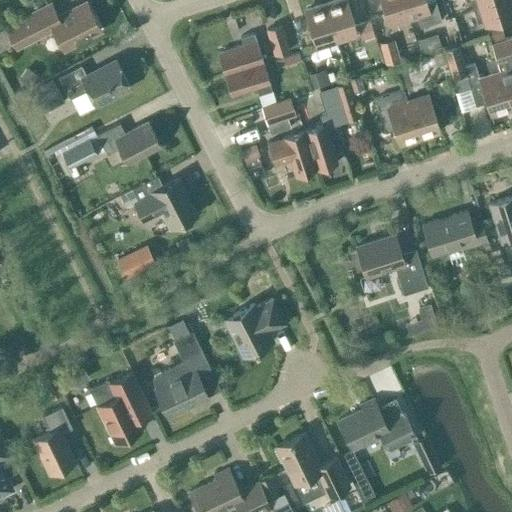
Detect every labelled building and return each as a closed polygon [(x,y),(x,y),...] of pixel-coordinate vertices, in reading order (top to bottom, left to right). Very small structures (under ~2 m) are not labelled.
[(345,0),(336,0),(324,4),(335,40),(356,33),(345,0)] [(408,17),(402,0),(379,0),(387,24),(408,17)] [(433,0),(428,0),(426,1),(425,0),(402,0),(408,17),(415,15),(419,25),(440,18),(433,0)] [(469,0),(476,22),(483,20),(485,25),(511,17),(511,10),(508,0),(469,0)] [(85,1),(57,15),(50,2),(4,26),(15,47),(52,28),(62,49),(100,30),(85,1)] [(335,40),(324,4),(303,10),(314,46),(335,40)] [(374,36),(369,20),(356,24),(361,40),(374,36)] [(290,51),(281,23),(265,28),(273,56),(290,51)] [(488,31),(491,42),(504,38),(501,27),(488,31)] [(242,44),(217,52),(223,73),(263,61),(256,40),(253,32),(240,36),(242,44)] [(441,47),(437,33),(416,39),(420,53),(441,47)] [(511,107),(511,35),(491,42),(500,71),(498,72),(510,108),(511,107)] [(393,38),(378,42),(385,64),(400,60),(393,38)] [(472,62),(464,65),(457,46),(442,50),(442,51),(445,61),(454,89),(469,85),(474,101),(484,98),(489,115),(510,108),(498,72),(477,79),(475,69),(472,62)] [(273,58),(276,67),(300,60),(298,51),(273,58)] [(445,61),(442,51),(434,54),(436,63),(445,61)] [(94,103),(128,85),(115,60),(86,76),(80,65),(57,77),(69,99),(86,89),(94,103)] [(263,61),(223,73),(230,94),(255,86),(257,94),(271,90),(269,82),(263,61)] [(395,63),(382,67),(387,82),(399,78),(396,68),(395,63)] [(405,65),(396,68),(399,78),(403,89),(403,92),(413,89),(405,65)] [(26,66),(18,78),(29,86),(37,74),(26,66)] [(312,88),(329,82),(324,68),(307,73),(312,88)] [(348,78),(351,89),(362,86),(358,74),(348,78)] [(29,89),(41,113),(64,100),(52,77),(29,89)] [(348,80),(332,85),(319,89),(329,121),(333,120),(334,124),(359,116),(348,80)] [(403,89),(374,98),(383,129),(392,126),(397,143),(418,137),(407,101),(406,101),(403,92),(403,89)] [(271,90),(257,94),(261,106),(275,101),(271,90)] [(428,94),(407,101),(418,137),(439,130),(428,94)] [(261,106),(260,106),(269,133),(290,126),(287,117),(295,114),(289,96),(275,101),(261,106)] [(118,122),(95,134),(102,147),(106,153),(118,147),(126,162),(159,144),(147,121),(147,120),(124,132),(118,122)] [(303,130),(316,169),(336,162),(329,137),(337,135),(332,121),(325,124),(325,123),(303,130)] [(316,169),(303,130),(283,136),(283,137),(267,142),(274,164),(289,159),(295,175),(316,169)] [(95,134),(89,137),(96,151),(102,147),(95,134)] [(89,137),(55,155),(65,174),(72,170),(69,166),(96,152),(96,151),(89,137)] [(259,155),(255,143),(239,148),(243,160),(244,160),(258,156),(259,155)] [(258,156),(244,160),(247,168),(261,164),(258,156)] [(261,164),(247,168),(252,178),(264,174),(261,164)] [(142,220),(161,210),(170,227),(196,214),(177,178),(162,185),(156,175),(131,188),(132,189),(138,200),(133,203),(142,220)] [(132,189),(120,195),(126,207),(133,203),(138,200),(132,189)] [(511,194),(488,202),(500,242),(502,241),(508,258),(511,256),(511,194)] [(461,248),(486,240),(480,220),(470,223),(466,210),(421,224),(431,255),(460,246),(461,248)] [(427,286),(423,275),(415,248),(400,253),(394,233),(355,246),(365,276),(394,267),(403,293),(427,286)] [(133,249),(115,258),(125,278),(141,270),(154,263),(145,244),(133,249)] [(498,246),(489,248),(496,268),(501,284),(511,280),(511,276),(508,264),(507,261),(504,262),(498,246)] [(268,331),(284,322),(271,298),(255,306),(253,303),(223,318),(235,342),(232,343),(240,358),(266,344),(262,337),(269,333),(268,331)] [(422,318),(407,323),(410,334),(437,326),(429,303),(419,306),(422,318)] [(187,331),(180,317),(165,325),(171,338),(187,331)] [(208,397),(196,373),(208,367),(192,330),(173,339),(182,360),(154,373),(151,379),(155,387),(153,388),(167,416),(208,397)] [(83,366),(72,371),(77,382),(88,377),(83,366)] [(88,388),(97,405),(96,405),(114,442),(140,429),(135,417),(149,410),(130,372),(109,382),(108,379),(88,388)] [(55,378),(43,383),(50,399),(62,394),(55,378)] [(384,421),(403,412),(395,396),(376,405),(384,421)] [(361,408),(337,419),(351,448),(380,434),(387,447),(414,434),(403,412),(384,421),(376,405),(373,398),(359,405),(361,408)] [(60,433),(71,427),(61,406),(41,415),(49,431),(32,439),(48,473),(74,461),(60,433)] [(326,496),(349,485),(335,456),(319,464),(303,432),(274,446),(276,449),(273,450),(279,463),(282,461),(293,483),(294,483),(302,501),(323,491),(326,496)] [(411,441),(427,472),(441,465),(425,434),(411,441)] [(0,458),(9,454),(0,436),(0,494),(12,489),(0,463),(0,458)] [(215,478),(188,491),(198,511),(215,511),(234,503),(238,511),(258,511),(270,506),(267,500),(258,481),(239,490),(228,468),(214,475),(215,478)] [(258,481),(267,499),(278,494),(269,475),(258,481)] [(366,477),(354,483),(362,500),(374,494),(366,477)] [(411,486),(404,490),(408,496),(414,492),(411,486)] [(404,490),(385,501),(391,511),(396,511),(412,503),(408,496),(404,490)] [(267,499),(267,500),(270,506),(272,511),(290,511),(281,493),(278,494),(267,499)] [(326,511),(347,511),(348,511),(340,496),(323,505),(326,511)]
